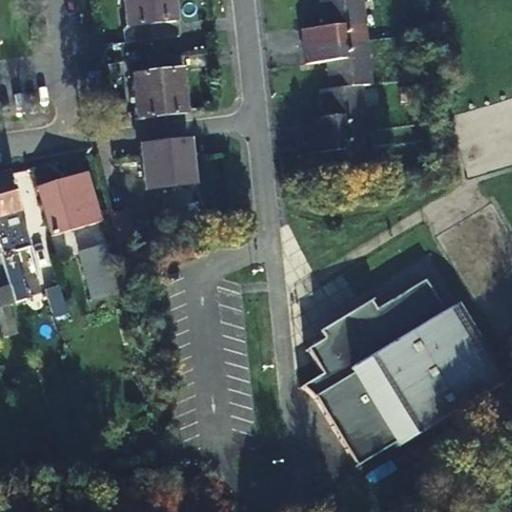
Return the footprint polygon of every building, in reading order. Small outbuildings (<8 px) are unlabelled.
[(147,0),(118,0),(122,29),(119,29),(121,45),(152,41),(147,0)] [(147,0),(152,41),(182,39),(180,22),(176,22),(174,0),(147,0)] [(301,51),(364,44),(359,0),(356,0),(319,4),(322,32),(299,34),(301,51)] [(302,66),(324,64),(365,59),(364,44),(301,51),(302,66)] [(161,119),(184,117),(178,73),(182,73),(180,59),(154,61),(161,117),(161,119)] [(365,59),(324,64),(327,92),(358,88),(369,87),(365,59)] [(161,117),(154,61),(123,65),(124,78),(128,78),(133,123),(161,119),(161,117)] [(358,88),(327,92),(317,94),(321,122),(300,125),(301,140),(362,134),(358,88)] [(362,134),(301,140),(303,158),(323,156),(327,183),(367,179),(362,134)] [(163,147),(168,190),(193,187),(187,144),(163,147)] [(168,190),(163,147),(137,151),(142,193),(168,190)] [(81,170),(31,180),(38,225),(88,213),(81,170)] [(0,176),(0,253),(10,289),(15,307),(27,303),(12,253),(28,248),(23,229),(7,174),(0,176)] [(109,212),(111,219),(115,232),(116,239),(131,235),(123,209),(109,212)] [(172,216),(173,232),(199,227),(197,214),(172,216)] [(115,232),(111,219),(100,222),(103,235),(115,232)] [(116,284),(104,238),(78,245),(90,291),(116,284)] [(370,303),(318,333),(323,341),(304,352),(319,377),(299,388),(300,390),(301,389),(314,401),(355,466),(354,467),(354,468),(393,444),(395,449),(505,382),(457,304),(440,314),(421,283),(375,312),(370,303)] [(0,310),(15,307),(10,289),(0,292),(0,310)] [(58,290),(46,294),(54,320),(65,316),(58,290)]
